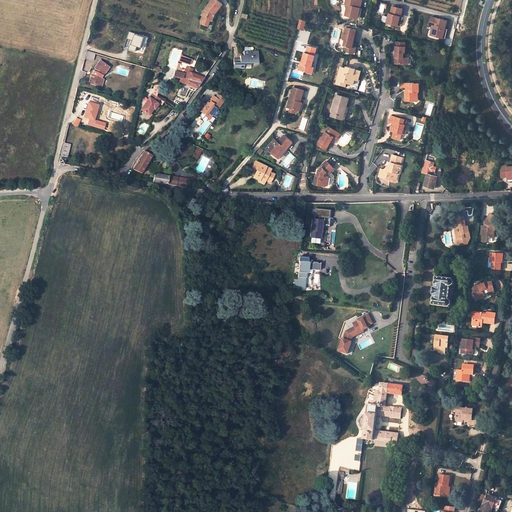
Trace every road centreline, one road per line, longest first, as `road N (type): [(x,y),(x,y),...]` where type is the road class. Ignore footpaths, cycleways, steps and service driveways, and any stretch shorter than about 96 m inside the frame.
road 1 (residential): [(511,308),(484,390),(469,391),(403,360),(424,197)]
road 2 (residential): [(119,180),(214,67),(242,0)]
road 3 (unknown): [(320,263),(332,263),(356,293),(392,277),(397,261),(379,255),(354,221),(337,215)]
road 4 (residential): [(303,197),(219,196),(119,180)]
road 5 (residential): [(0,357),(48,192)]
road 6 (unclassified): [(95,0),(55,166)]
road 7 (unknown): [(361,386),(334,397),(328,452),(330,496),(359,511)]
road 8 (residential): [(382,56),(363,198)]
road 9 (primary): [(511,128),(486,83),(481,53),(491,0)]
